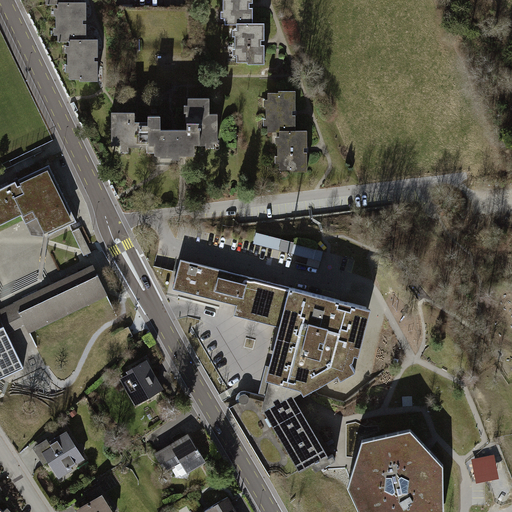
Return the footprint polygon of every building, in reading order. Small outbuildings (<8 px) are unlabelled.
[(45,0),(45,7),(56,6),(57,44),(67,44),(68,84),(97,84),(96,41),(85,41),(85,3),(74,4),(74,0),(45,0)] [(238,68),(266,68),(266,28),(254,28),(254,0),(227,0),(228,28),(237,28),(238,68)] [(308,173),(307,135),(298,135),(297,94),(268,95),(269,135),(281,135),(282,174),(308,173)] [(211,116),(211,101),(189,102),(189,132),(160,132),(160,119),(148,119),(148,125),(137,125),(137,116),(116,116),(116,151),(124,151),(124,156),(130,156),(130,151),(156,151),(156,160),(195,160),(195,152),(216,152),(215,149),(218,149),(218,116),(211,116)] [(47,234),(49,238),(75,225),(48,168),(0,190),(0,227),(23,217),(27,227),(41,220),(47,234)] [(81,228),(74,231),(84,255),(92,252),(81,228)] [(324,251),(253,232),(250,243),(321,262),(324,251)] [(237,307),(234,316),(280,327),(258,413),(297,477),(328,458),(298,407),(307,401),(356,372),(372,309),(177,261),(170,290),(237,307)] [(0,321),(19,312),(29,333),(105,296),(91,267),(0,311),(0,321)] [(3,327),(0,328),(0,378),(23,367),(3,327)] [(130,376),(120,381),(135,406),(166,392),(148,361),(128,372),(130,376)] [(409,431),(359,441),(345,487),(357,511),(442,511),(441,466),(409,431)] [(48,440),(33,449),(44,465),(49,462),(60,479),(73,472),(71,470),(86,460),(67,433),(50,442),(48,440)] [(190,434),(154,453),(168,475),(183,465),(189,473),(207,464),(190,434)] [(494,453),(471,460),(476,479),(500,476),(494,453)] [(94,501),(77,511),(115,511),(101,486),(89,493),(94,501)] [(237,511),(229,499),(206,511),(237,511)]
